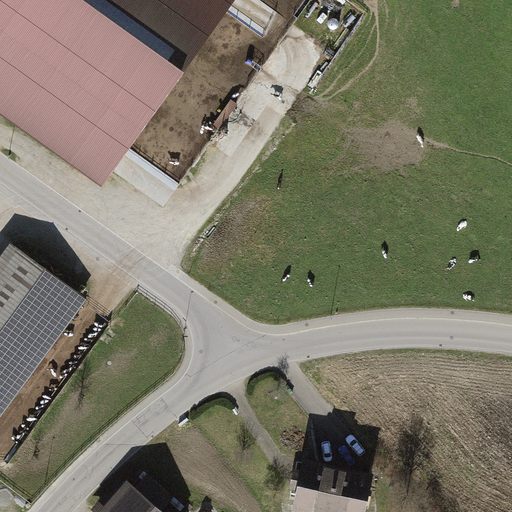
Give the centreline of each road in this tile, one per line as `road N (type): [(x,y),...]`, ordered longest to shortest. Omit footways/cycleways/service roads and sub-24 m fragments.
road 1 (tertiary): [(0,173),(201,316),(242,361)]
road 2 (tertiary): [(242,361),(374,336),(511,345)]
road 3 (tertiary): [(57,511),(117,452),(242,361)]
